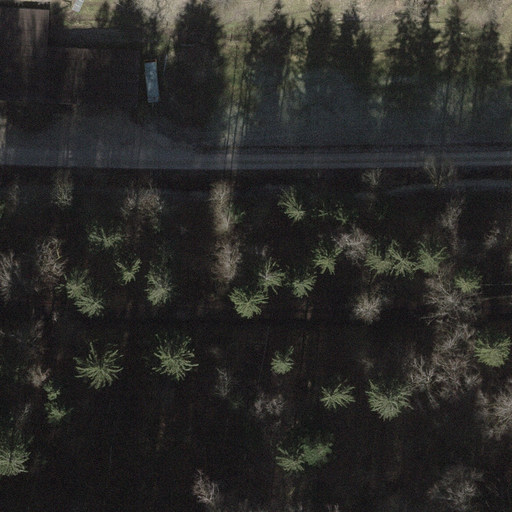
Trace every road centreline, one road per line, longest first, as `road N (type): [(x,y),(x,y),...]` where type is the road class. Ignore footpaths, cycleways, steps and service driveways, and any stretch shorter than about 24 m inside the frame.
road 1 (track): [(511,306),(65,313),(0,306)]
road 2 (track): [(511,159),(0,156)]
